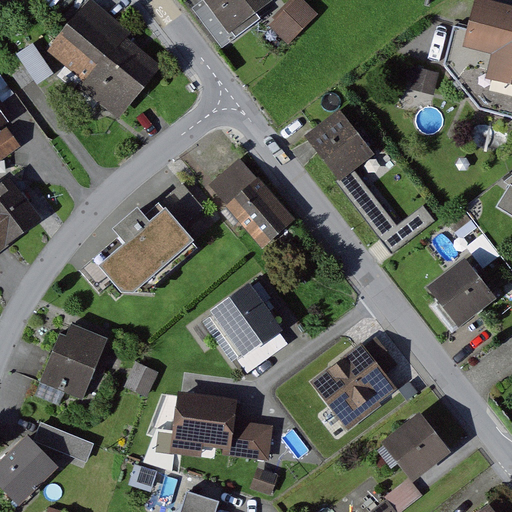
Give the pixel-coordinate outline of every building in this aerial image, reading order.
[(29,0),(0,0),(0,5),(6,17),(31,3),(29,0)] [(91,0),(48,52),(85,83),(124,36),(128,30),(91,0)] [(273,0),(202,0),(228,34),(273,0)] [(318,15),(303,0),(295,0),(269,26),(288,45),(318,15)] [(511,116),(511,5),(488,0),(476,0),(470,28),(458,25),(448,64),(484,109),(511,116)] [(162,67),(124,36),(85,83),(80,89),(118,120),(162,67)] [(54,74),(32,44),(16,56),(37,86),(54,74)] [(437,93),(441,72),(420,67),(415,89),(437,93)] [(0,128),(1,127),(15,117),(0,96),(0,128)] [(376,156),(341,109),(306,136),(342,182),(357,170),(376,156)] [(0,163),(23,147),(9,127),(4,131),(1,127),(0,128),(0,163)] [(294,217),(241,162),(213,189),(266,244),(294,217)] [(357,170),(342,182),(396,253),(438,221),(426,205),(399,226),(357,170)] [(0,181),(0,253),(44,220),(9,175),(0,181)] [(194,243),(220,221),(186,183),(161,205),(165,209),(194,243)] [(194,243),(165,209),(149,222),(137,209),(111,230),(124,244),(97,267),(119,294),(157,294),(158,284),(201,250),(194,243)] [(499,297),(469,257),(433,284),(464,324),(499,297)] [(281,327),(248,286),(212,314),(245,356),(281,327)] [(109,340),(68,322),(41,386),(83,403),(109,340)] [(399,366),(379,339),(316,386),(348,428),(398,391),(386,376),(399,366)] [(126,386),(148,395),(159,369),(136,360),(126,386)] [(237,399),(181,392),(174,451),(230,457),(235,421),(237,399)] [(326,407),(319,414),(337,432),(344,426),(326,407)] [(449,449),(423,415),(385,445),(411,478),(449,449)] [(235,421),(230,457),(273,463),(278,426),(235,421)] [(93,440),(47,423),(41,440),(86,458),(93,440)] [(61,468),(30,434),(0,461),(0,486),(19,507),(61,468)] [(282,475),(261,469),(255,488),(276,494),(282,475)] [(219,511),(223,500),(192,491),(185,511),(219,511)] [(399,511),(390,500),(374,511),(399,511)]
